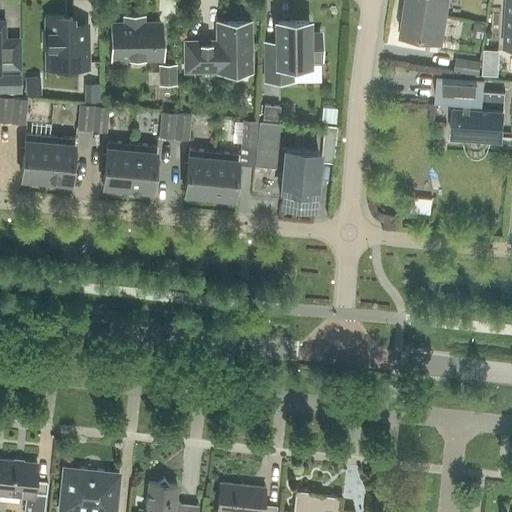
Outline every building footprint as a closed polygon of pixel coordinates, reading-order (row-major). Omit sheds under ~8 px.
[(446,0),(409,0),(407,11),(444,17),(446,0)] [(440,41),(444,17),(407,11),(403,35),(440,41)] [(113,25),(114,58),(162,58),(161,24),(143,25),(143,16),(125,17),(125,25),(113,25)] [(43,32),(43,49),(47,49),(48,63),(88,62),(87,25),(73,25),(73,18),(47,18),(47,32),(43,32)] [(4,40),(4,22),(0,21),(0,67),(19,67),(18,40),(4,40)] [(249,22),(219,22),(220,42),(187,43),(187,69),(213,69),(213,63),(249,63),(249,22)] [(308,22),(278,22),(278,43),(266,44),(267,80),(292,79),(292,65),(308,64),(308,54),(320,54),(320,34),(308,34),(308,22)] [(479,76),(482,61),(456,57),(454,72),(479,76)] [(177,84),(177,63),(159,64),(159,85),(177,84)] [(0,92),(23,92),(22,74),(0,74),(0,92)] [(502,140),(505,93),(480,91),(481,80),(485,80),(437,76),(436,99),(462,101),(462,106),(454,106),(452,137),(502,140)] [(26,77),(26,95),(42,95),(42,77),(26,77)] [(89,91),(89,101),(101,100),(101,90),(89,91)] [(0,121),(10,122),(13,97),(0,95),(0,121)] [(26,124),(28,99),(13,97),(10,122),(26,124)] [(92,130),(94,105),(79,104),(77,129),(92,130)] [(263,104),(262,118),(278,119),(279,105),(263,104)] [(108,132),(110,106),(94,105),(92,130),(108,132)] [(337,123),(338,108),(324,108),(323,122),(337,123)] [(174,138),(176,113),(161,111),(159,136),(174,138)] [(190,139),(192,114),(176,113),(174,138),(190,139)] [(256,145),(258,120),(242,119),(241,144),(256,145)] [(313,205),(318,150),(280,146),(282,123),(259,121),(255,165),(285,168),(281,202),(313,205)] [(338,163),(341,128),(329,127),(326,162),(338,163)] [(49,180),(53,135),(25,133),(25,140),(21,177),(49,180)] [(71,182),(75,145),(75,138),(53,135),(49,180),(71,182)] [(131,187),(135,143),(107,141),(107,148),(103,185),(131,187)] [(153,190),(157,153),(157,145),(135,143),(131,187),(153,190)] [(212,195),(216,151),(189,148),(188,156),(185,193),(212,195)] [(235,197),(238,160),(239,153),(216,151),(212,195),(235,197)] [(44,511),(47,485),(35,483),(37,463),(0,458),(0,494),(26,497),(24,511),(44,511)] [(108,511),(109,511),(115,511),(118,479),(103,478),(103,470),(80,467),(80,470),(65,469),(61,511),(65,511),(108,511)] [(197,511),(199,504),(175,502),(177,485),(170,484),(164,476),(156,482),(149,482),(145,511),(197,511)] [(276,511),(277,508),(263,506),(265,487),(220,482),(217,511),(276,511)] [(353,511),(354,510),(340,509),(341,497),(313,494),(314,492),(296,490),(293,511),(353,511)]
